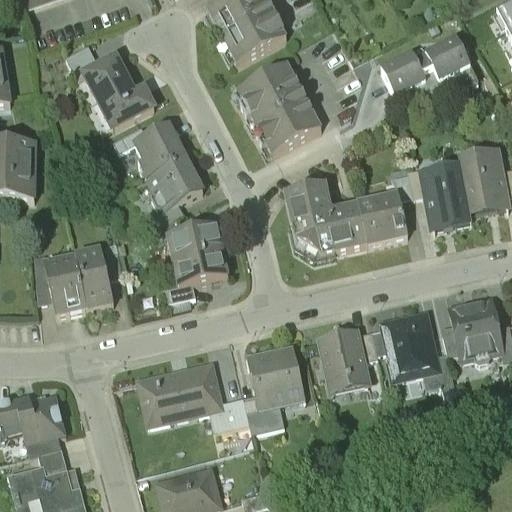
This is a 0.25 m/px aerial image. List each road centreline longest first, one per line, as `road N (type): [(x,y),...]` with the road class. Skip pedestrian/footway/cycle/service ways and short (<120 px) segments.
road 1 (residential): [(277,313),(244,193),(178,52)]
road 2 (residential): [(277,313),(511,264)]
road 3 (residential): [(90,357),(277,313)]
road 4 (residential): [(90,357),(133,511)]
